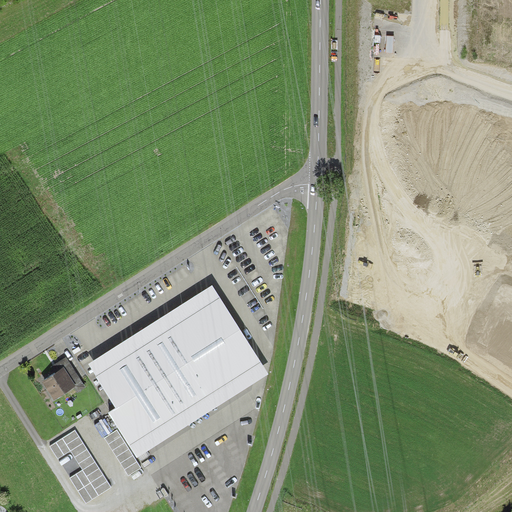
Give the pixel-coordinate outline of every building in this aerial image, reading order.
[(97,376),(221,298),(212,286),(89,364),(97,376)] [(261,363),(221,298),(97,376),(116,408),(109,413),(130,446),(261,363)] [(51,365),(54,369),(63,363),(75,382),(72,384),(77,391),(86,386),(65,355),(51,365)] [(54,369),(42,378),(54,396),(72,384),(75,382),(63,363),(54,369)] [(270,375),(261,363),(130,446),(138,458),(270,375)] [(86,502),(111,485),(75,428),(50,444),(58,458),(71,449),(82,468),(70,476),(86,502)] [(141,466),(117,428),(105,436),(129,474),(141,466)]
